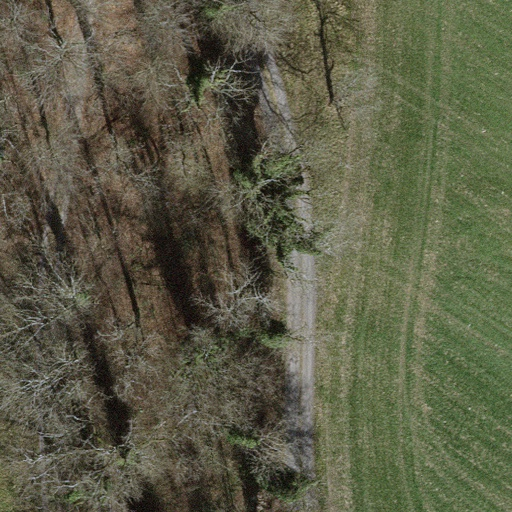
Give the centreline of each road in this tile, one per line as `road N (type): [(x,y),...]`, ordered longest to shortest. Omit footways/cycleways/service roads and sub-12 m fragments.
road 1 (track): [(250,0),(309,511)]
road 2 (track): [(81,0),(69,65),(74,511)]
